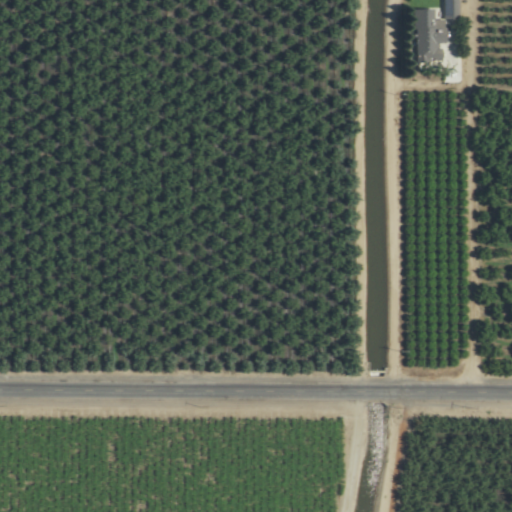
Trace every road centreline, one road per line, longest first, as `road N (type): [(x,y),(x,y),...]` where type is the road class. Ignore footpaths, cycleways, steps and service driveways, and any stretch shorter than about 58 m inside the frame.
road 1 (tertiary): [(0,388),(511,390)]
road 2 (track): [(474,390),(474,0)]
